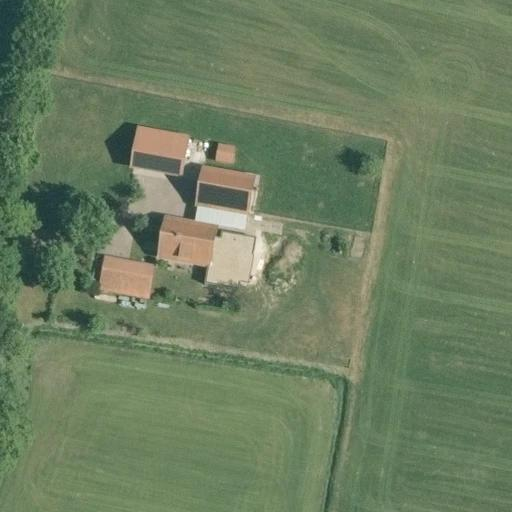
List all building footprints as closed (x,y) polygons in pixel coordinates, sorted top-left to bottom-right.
[(139,131),(132,167),(181,176),(188,139),(139,131)] [(235,149),(220,147),(218,156),(233,158),(235,149)] [(247,214),(253,180),(203,171),(197,205),(247,214)] [(166,221),(160,259),(206,267),(203,286),(234,292),(237,277),(232,276),(235,257),(249,259),(252,244),(218,238),(216,248),(211,247),(214,229),(166,221)] [(110,261),(107,293),(158,299),(162,266),(110,261)]
